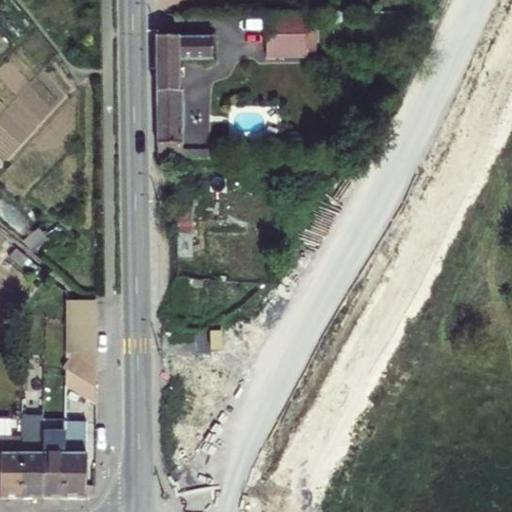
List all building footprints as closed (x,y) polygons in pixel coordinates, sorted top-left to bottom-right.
[(306,15),(266,15),(266,58),(306,58),(306,15)] [(156,39),(156,64),(180,63),(215,63),(214,37),(156,39)] [(179,93),(180,63),(156,64),(156,92),(179,93)] [(182,146),(182,93),(179,93),(156,92),(156,145),(182,146)] [(156,145),(156,160),(183,160),(182,146),(156,145)] [(62,305),(62,325),(88,324),(88,304),(62,305)] [(88,324),(62,325),(63,338),(64,336),(66,337),(89,355),(88,324)] [(64,370),(90,386),(89,355),(66,337),(64,336),(63,338),(49,360),(64,370)] [(63,390),(90,406),(90,386),(64,370),(63,390)] [(62,440),(61,500),(83,500),(83,486),(85,424),(62,423),(62,438),(62,440)] [(19,500),(40,500),(41,456),(41,440),(41,437),(19,437),(19,439),(19,500)] [(0,500),(19,500),(19,439),(0,439),(0,500)] [(41,456),(40,500),(61,500),(62,440),(41,440),(41,456)] [(83,486),(83,500),(92,497),(92,487),(83,486)]
